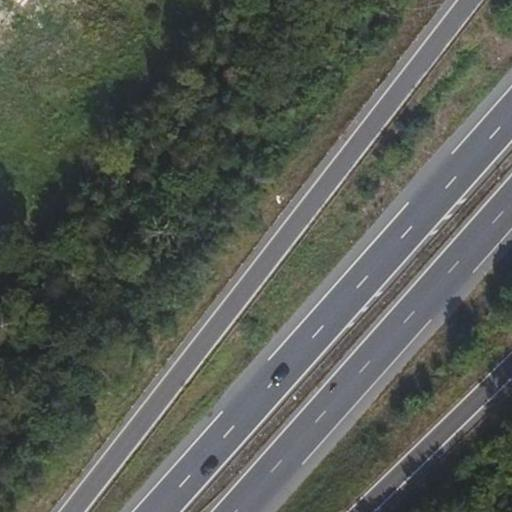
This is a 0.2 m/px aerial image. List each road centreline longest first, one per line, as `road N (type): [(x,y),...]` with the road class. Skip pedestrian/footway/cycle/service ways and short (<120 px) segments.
road 1 (trunk): [(471,0),(65,511)]
road 2 (trunk): [(511,109),(157,511)]
road 3 (trunk): [(231,511),(511,198)]
road 4 (trunk): [(374,511),(511,379)]
